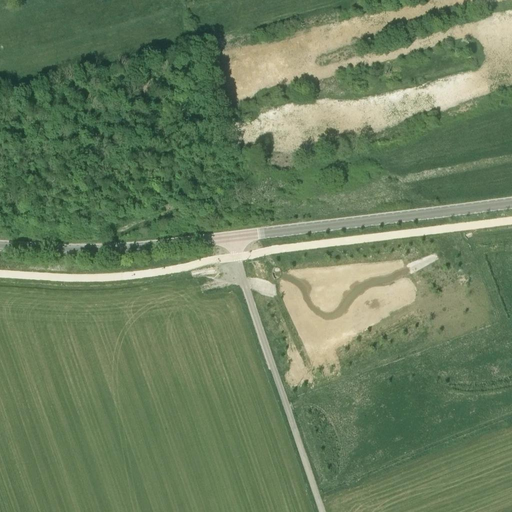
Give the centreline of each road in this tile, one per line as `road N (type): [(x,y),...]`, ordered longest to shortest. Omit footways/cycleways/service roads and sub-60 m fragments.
road 1 (unclassified): [(322,511),(230,237)]
road 2 (tertiary): [(230,237),(511,202)]
road 3 (tertiary): [(0,245),(99,251),(230,237)]
